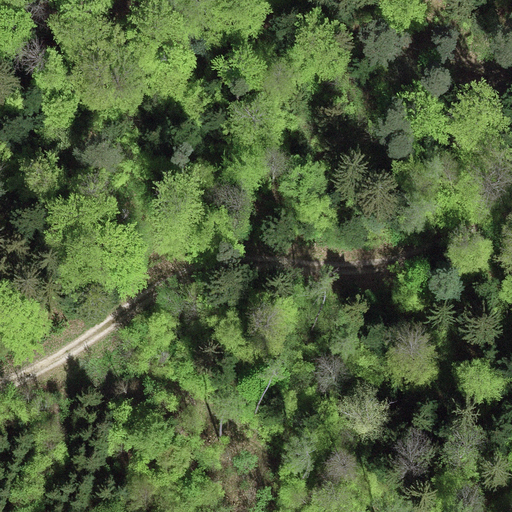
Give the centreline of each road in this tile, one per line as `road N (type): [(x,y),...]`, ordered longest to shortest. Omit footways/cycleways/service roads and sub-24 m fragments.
road 1 (track): [(511,219),(376,268),(247,258),(193,268),(87,342),(0,381)]
road 2 (track): [(511,84),(170,0)]
road 3 (track): [(87,342),(243,427),(371,511)]
road 4 (track): [(160,0),(75,9),(0,33)]
